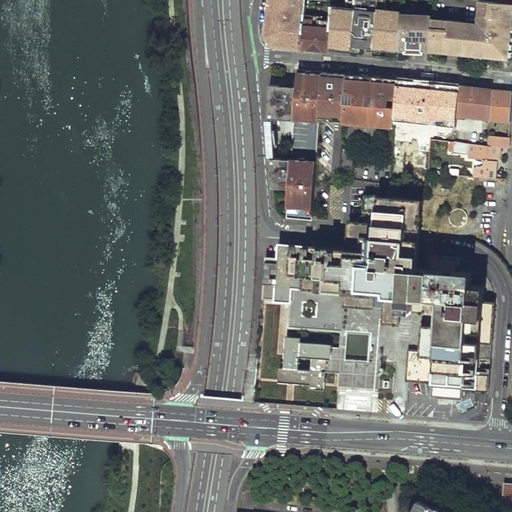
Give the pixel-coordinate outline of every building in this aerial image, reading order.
[(350,0),(350,10),(333,8),(333,21),(331,47),(352,49),(352,47),(361,48),(362,0),(350,0)] [(379,0),(362,0),(361,48),(374,49),(374,47),(400,50),(401,15),(402,13),(386,12),(387,1),(379,0)] [(474,25),(430,22),(430,25),(431,26),(430,53),(470,56),(511,58),(511,2),(485,1),(483,19),(482,26),(474,25)] [(304,7),(270,5),(265,41),(270,46),(300,49),(303,19),(303,15),(304,7)] [(414,16),(401,15),(400,50),(400,51),(430,53),(431,26),(430,25),(430,22),(430,18),(414,16)] [(479,18),(475,18),(474,25),(482,26),(483,19),(479,18)] [(323,20),(303,19),(300,49),(313,51),(331,52),(331,47),(333,21),(323,20)] [(307,70),(296,69),(295,85),(293,118),(300,118),(300,121),(302,122),(307,122),(309,122),(309,118),(318,119),(321,72),(307,70)] [(318,120),(342,121),(345,74),(321,72),(318,119),(318,120)] [(371,76),(345,74),(342,121),(392,126),(394,106),(386,105),(381,104),(382,97),(387,97),(394,98),(395,79),(371,76)] [(271,83),(269,116),(293,118),(295,85),(271,83)] [(416,97),(417,85),(399,83),(397,107),(417,109),(418,102),(416,101),(416,97)] [(455,114),(490,118),(493,88),(483,87),(483,92),(466,90),(467,85),(459,85),(458,89),(456,111),(455,114)] [(458,89),(453,88),(453,91),(429,89),(428,100),(452,103),(451,110),(456,111),(458,89)] [(493,88),(490,118),(510,120),(511,98),(511,90),(507,90),(493,88)] [(425,110),(426,97),(416,97),(416,101),(418,102),(417,109),(425,110)] [(411,136),(413,115),(402,115),(401,127),(397,126),(396,134),(397,135),(397,138),(400,138),(401,135),(411,136)] [(423,123),(421,136),(430,137),(431,124),(423,123)] [(509,137),(488,134),(487,145),(497,146),(503,147),(508,148),(508,140),(509,137)] [(464,151),(463,155),(467,155),(467,156),(476,158),(474,176),(494,177),(496,160),(497,146),(487,145),(457,141),(455,150),(464,151)] [(289,190),(290,157),(269,156),(272,188),(289,190)] [(300,160),(298,160),(297,163),(290,162),(289,190),(288,205),(295,205),(294,208),(297,208),(301,208),(304,208),(304,206),(313,206),(315,164),(306,164),(307,160),(304,160),(300,160)] [(485,182),(488,198),(502,195),(498,179),(485,182)] [(440,181),(440,191),(450,191),(451,182),(440,181)] [(366,198),(364,223),(392,225),(423,227),(425,202),(366,198)] [(392,225),(364,223),(348,221),(347,240),(346,249),(280,243),(279,257),(266,256),(264,301),(275,303),(275,307),(286,307),(292,308),(294,294),(347,298),(347,295),(360,296),(360,304),(387,307),(386,312),(404,314),(403,322),(403,327),(409,328),(417,329),(419,316),(439,318),(438,331),(425,330),(423,354),(410,352),(408,382),(431,383),(432,392),(432,395),(432,397),(464,400),(464,394),(478,396),(479,386),(480,370),(490,371),(495,302),(484,302),(486,286),(473,285),(474,271),(461,270),(462,257),(434,254),(433,267),(420,266),(420,262),(421,245),(423,227),(392,225)] [(294,294),(292,308),(291,331),(369,337),(368,358),(346,357),(346,350),(329,349),(327,374),(339,374),(337,410),(406,415),(408,386),(408,382),(410,352),(423,354),(425,330),(438,331),(439,318),(419,316),(417,329),(409,328),(403,327),(403,322),(404,314),(386,312),(387,307),(360,304),(360,296),(347,295),(347,298),(294,294)] [(327,374),(329,349),(302,347),(302,340),(288,339),(286,370),(281,370),(280,387),(311,389),(311,393),(326,394),(327,374)] [(480,370),(479,386),(488,387),(490,371),(480,370)] [(138,511),(149,511),(148,511),(154,511),(155,508),(150,508),(151,484),(139,483),(138,511)] [(511,511),(511,483),(503,483),(500,511),(511,511)] [(419,500),(413,511),(446,511),(438,509),(438,510),(431,508),(431,507),(419,500)]
